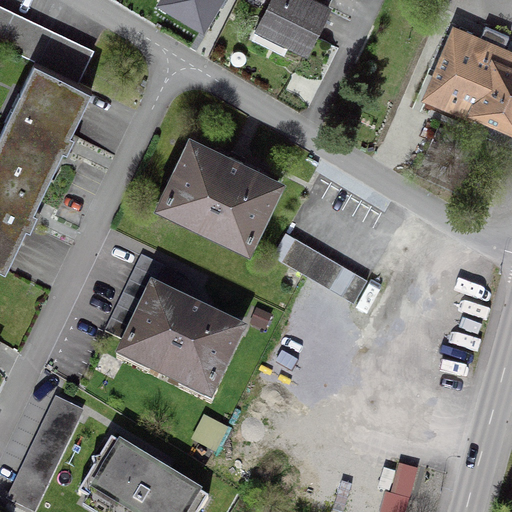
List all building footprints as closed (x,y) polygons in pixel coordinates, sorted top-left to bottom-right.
[(220,0),(162,0),(160,3),(203,28),(220,0)] [(271,0),(260,22),(262,23),(253,39),(281,53),(285,44),(305,54),(327,10),(305,0),(271,0)] [(77,84),(90,55),(0,12),(0,47),(33,63),(77,84)] [(504,53),(453,31),(425,98),(472,118),(474,112),(511,128),(511,73),(498,67),(504,53)] [(90,90),(77,84),(33,63),(0,131),(0,157),(47,180),(62,149),(65,151),(72,136),(69,134),(90,90)] [(229,153),(226,159),(190,141),(162,200),(189,213),(187,217),(219,233),(221,228),(248,241),(276,182),(240,165),(243,159),(242,158),(240,162),(229,156),(231,153),(229,153)] [(36,213),(32,211),(47,180),(0,157),(0,268),(4,270),(25,226),(28,228),(36,213)] [(293,238),(279,262),(352,304),(366,281),(293,238)] [(188,311),(152,294),(164,269),(140,257),(103,333),(128,345),(124,353),(151,366),(149,370),(180,386),(183,381),(210,394),(238,335),(202,318),(205,311),(204,310),(202,314),(191,309),(193,305),(192,304),(188,311)] [(28,511),(35,511),(82,414),(54,400),(6,502),(28,511)] [(203,511),(206,507),(114,450),(79,505),(90,511),(203,511)]
